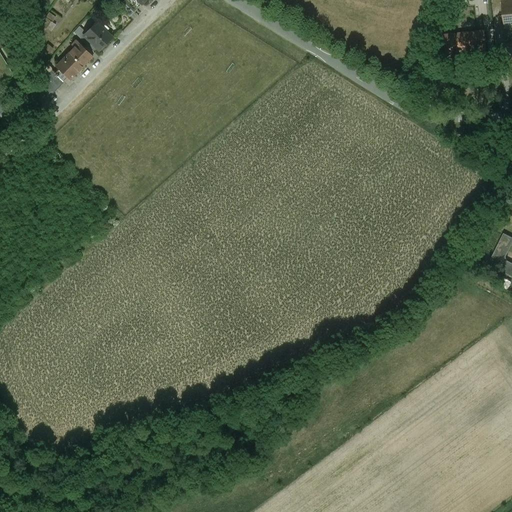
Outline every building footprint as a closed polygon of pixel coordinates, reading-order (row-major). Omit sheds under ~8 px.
[(141,4),(137,0),(123,0),(122,1),(125,4),(133,12),(141,4)] [(511,0),(503,0),(502,0),(505,28),(511,27),(511,0)] [(129,16),(133,12),(125,4),(120,8),(129,16)] [(49,12),(41,23),(51,31),(56,24),(52,22),(55,17),(49,12)] [(86,33),(84,35),(98,49),(99,50),(111,37),(106,32),(102,28),(96,23),(86,33)] [(74,33),(87,45),(95,53),(98,49),(84,35),(86,33),(79,27),(74,33)] [(484,31),(444,35),(446,56),(486,51),(484,31)] [(72,45),(74,47),(56,66),(70,80),(92,57),(91,56),(83,49),(76,41),(72,45)] [(47,44),(43,49),(48,54),(52,49),(47,44)] [(83,49),(91,56),(95,53),(87,45),(83,49)] [(0,55),(0,81),(12,75),(0,55)] [(63,82),(51,70),(43,78),(47,99),(63,82)] [(16,81),(9,85),(14,94),(21,90),(16,81)] [(511,242),(511,237),(504,233),(487,264),(490,266),(511,276),(511,263),(507,261),(505,257),(511,242)] [(502,277),(499,283),(509,288),(511,281),(502,277)]
